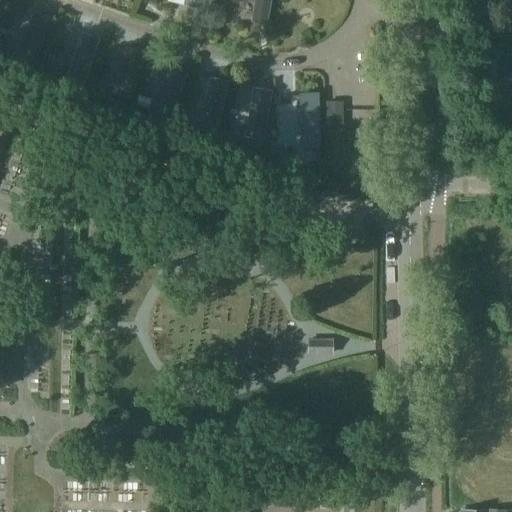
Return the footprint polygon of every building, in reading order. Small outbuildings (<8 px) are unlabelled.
[(254,0),(251,20),(266,23),(269,0),(254,0)] [(35,12),(33,13),(31,19),(31,21),(16,58),(31,65),(50,20),(42,17),(41,15),(35,12)] [(86,79),(100,34),(81,28),(67,73),(86,79)] [(127,50),(125,56),(126,58),(114,92),(128,97),(143,55),(137,53),(136,51),(129,49),(127,50)] [(478,76),(495,76),(495,55),(478,55),(478,76)] [(58,70),(62,60),(49,56),(45,65),(58,70)] [(171,68),(161,105),(176,109),(186,73),(171,68)] [(210,79),(201,118),(217,122),(225,82),(210,79)] [(251,89),(243,132),(259,135),(267,91),(251,89)] [(318,90),(300,90),(301,148),(319,148),(318,90)] [(238,134),(224,131),(222,141),(235,144),(238,134)] [(284,143),(270,144),(270,154),(284,154),(284,143)] [(308,340),(308,353),(331,353),(331,340),(308,340)]
